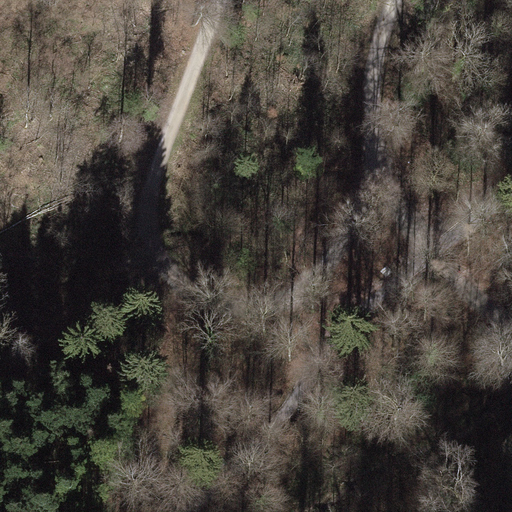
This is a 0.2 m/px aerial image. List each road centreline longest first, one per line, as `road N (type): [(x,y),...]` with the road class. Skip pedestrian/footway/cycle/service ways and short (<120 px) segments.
road 1 (track): [(221,0),(152,191),(152,242),(169,271),(191,289),(240,306),(292,298),(340,253),(378,174)]
road 2 (track): [(427,257),(333,342),(270,429),(185,511)]
road 3 (track): [(395,0),(373,52),(378,174)]
